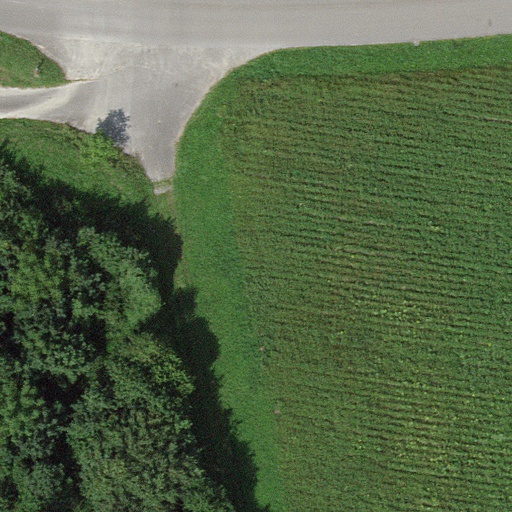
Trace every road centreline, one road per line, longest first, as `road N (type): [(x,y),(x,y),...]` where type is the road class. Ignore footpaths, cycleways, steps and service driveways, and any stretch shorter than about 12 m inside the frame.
road 1 (unclassified): [(511,14),(429,25),(163,26),(0,9)]
road 2 (track): [(140,24),(225,511)]
road 3 (track): [(153,105),(0,110)]
